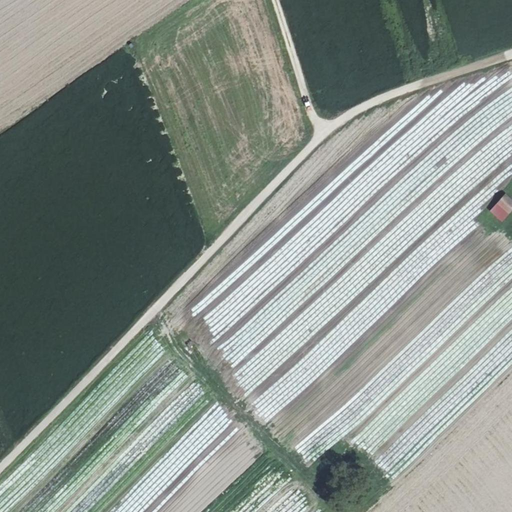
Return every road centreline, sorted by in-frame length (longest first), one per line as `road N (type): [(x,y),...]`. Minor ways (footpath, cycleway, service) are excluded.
road 1 (track): [(0,469),(322,131),(382,97),(511,53)]
road 2 (track): [(322,131),(277,0)]
